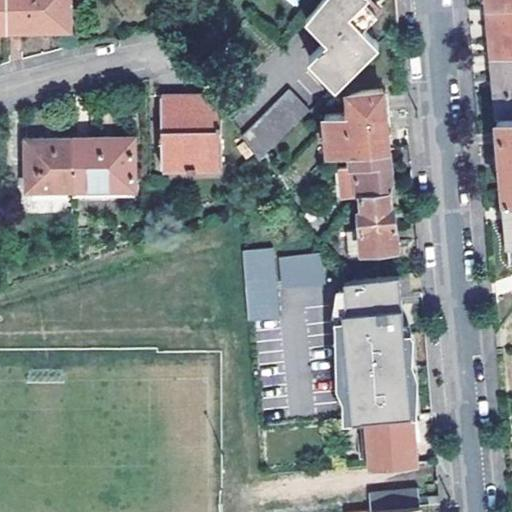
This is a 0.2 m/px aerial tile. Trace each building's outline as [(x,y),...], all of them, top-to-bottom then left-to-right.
[(7,0),(0,0),(0,28),(8,29),(7,0)] [(70,0),(7,0),(8,29),(71,28),(70,0)] [(365,23),(378,11),(367,0),(320,0),(307,16),(328,40),(311,56),(337,84),(381,42),(365,23)] [(367,0),(378,11),(383,6),(377,0),(367,0)] [(492,54),(511,52),(511,3),(488,5),(488,13),(492,54)] [(511,52),(492,54),(497,114),(511,112),(511,52)] [(384,150),(390,149),(385,87),(349,90),(351,111),(327,113),(331,155),(333,155),(351,153),(384,150)] [(261,157),(311,109),(293,88),(245,134),(245,135),(261,157)] [(196,105),(196,92),(163,92),(164,159),(188,158),(188,164),(188,169),(198,169),(198,164),(223,164),(222,103),(217,95),(208,105),(202,105),(196,105)] [(208,105),(217,95),(215,92),(196,92),(196,105),(202,105),(208,105)] [(511,198),(511,112),(497,114),(501,154),(498,154),(499,161),(500,169),(502,169),(504,197),(511,198)] [(135,135),(73,136),(74,188),(136,187),(135,135)] [(29,189),(74,188),(73,136),(27,137),(29,189)] [(361,196),(390,193),(393,193),(391,164),(385,165),(384,150),(351,153),(352,168),(341,169),(344,197),(357,196),(361,196)] [(390,193),(361,196),(363,210),(359,210),(362,231),(348,232),(350,258),(379,255),(379,250),(398,249),(395,208),(392,208),(390,193)] [(275,248),(245,250),(250,320),(281,317),(275,248)] [(325,256),(283,259),(285,289),(327,286),(325,256)] [(344,279),(347,310),(403,305),(400,275),(344,279)] [(368,417),(412,413),(403,305),(347,310),(342,311),(351,418),(368,417)] [(412,413),(368,417),(372,465),(416,462),(413,413),(412,413)] [(418,491),(369,495),(370,511),(419,507),(418,491)]
